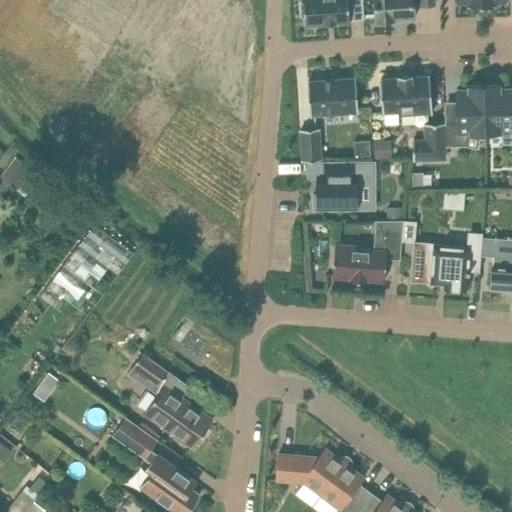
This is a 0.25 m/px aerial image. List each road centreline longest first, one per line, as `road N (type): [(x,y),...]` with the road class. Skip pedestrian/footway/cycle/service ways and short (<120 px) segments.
road 1 (residential): [(279,54),(259,319)]
road 2 (residential): [(259,319),(511,336)]
road 3 (residential): [(252,387),(297,395),(464,511)]
road 4 (residential): [(511,38),(279,54)]
road 5 (residential): [(238,511),(252,387)]
